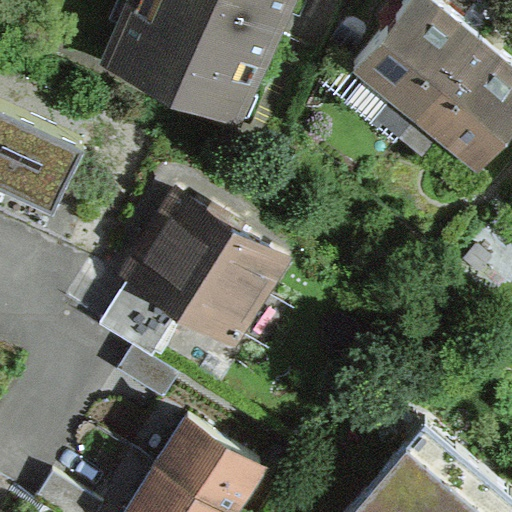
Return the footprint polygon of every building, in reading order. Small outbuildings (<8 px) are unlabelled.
[(124,0),(99,59),(237,120),(290,0),(124,0)] [(479,32),(439,0),(408,0),(355,66),(395,98),(380,116),(399,131),(479,32)] [(511,113),(511,58),(479,32),(399,131),(421,149),(437,129),(475,159),(511,113)] [(0,182),(53,207),(86,138),(0,97),(0,182)] [(289,256),(166,181),(87,309),(169,359),(191,324),(232,349),(289,256)] [(269,459),(187,409),(157,458),(239,508),(269,459)] [(511,511),(511,490),(428,418),(347,511),(511,511)] [(236,511),(239,508),(157,458),(124,511),(236,511)]
